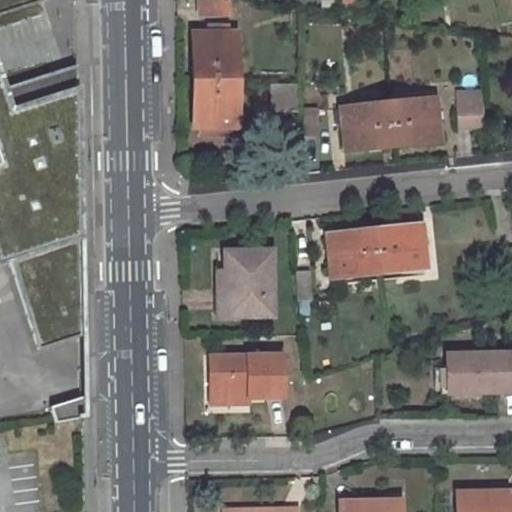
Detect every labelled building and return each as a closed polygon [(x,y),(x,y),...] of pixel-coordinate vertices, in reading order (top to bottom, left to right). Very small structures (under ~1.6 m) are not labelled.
[(0,0),(0,91),(3,91),(0,80),(0,16),(49,0),(0,0)] [(231,0),(200,0),(201,15),(231,13),(231,0)] [(193,33),(195,127),(239,125),(236,31),(193,33)] [(0,264),(9,261),(38,351),(82,337),(77,67),(44,77),(3,91),(0,91),(0,264)] [(269,108),(297,108),(297,86),(268,85),(269,108)] [(455,100),(482,100),(482,89),(454,90),(455,100)] [(435,97),(387,102),(391,146),(440,141),(435,97)] [(456,127),(483,126),(482,100),(455,100),(456,127)] [(345,151),(391,146),(387,102),(340,107),(341,111),(335,111),(336,126),(342,125),(345,151)] [(314,137),(314,111),(300,111),(300,138),(314,137)] [(373,229),(377,272),(426,266),(422,223),(373,229)] [(328,234),(333,277),(377,272),(373,229),(328,234)] [(511,246),(499,248),(503,277),(511,276),(511,246)] [(231,316),(276,316),(274,250),(227,251),(227,269),(228,286),(231,286),(231,316)] [(227,269),(218,269),(220,316),(231,316),(231,286),(228,286),(227,269)] [(298,302),(313,302),(312,271),(297,272),(298,302)] [(448,394),(511,392),(511,351),(447,353),(447,366),(448,394)] [(212,360),(212,400),(249,400),(285,399),(284,358),(212,360)] [(436,394),(448,394),(447,366),(435,367),(436,394)] [(83,416),(83,399),(50,409),(55,423),(83,416)] [(511,511),(511,499),(509,500),(509,493),(458,494),(458,511),(511,511)] [(341,507),(372,506),(372,502),(372,497),(341,497),(341,507)] [(372,502),(372,506),(341,507),(341,511),(405,511),(405,501),(372,502)]
